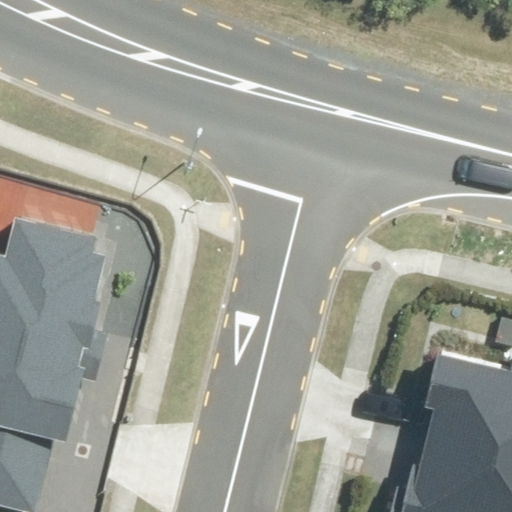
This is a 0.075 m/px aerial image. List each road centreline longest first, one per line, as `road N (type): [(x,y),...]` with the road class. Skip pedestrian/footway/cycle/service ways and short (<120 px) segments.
road 1 (residential): [(231,511),(325,130)]
road 2 (tertiary): [(0,1),(91,50),(325,130)]
road 3 (tertiary): [(325,130),(511,174)]
